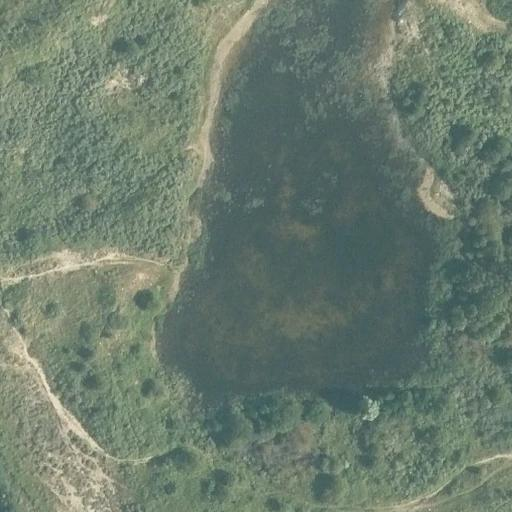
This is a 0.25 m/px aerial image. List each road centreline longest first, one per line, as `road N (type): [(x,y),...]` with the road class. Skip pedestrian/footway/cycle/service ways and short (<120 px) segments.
road 1 (unknown): [(366,511),(217,461),(196,445),(124,456),(96,448),(24,356),(0,350)]
road 2 (unknown): [(511,451),(420,502),(371,511)]
